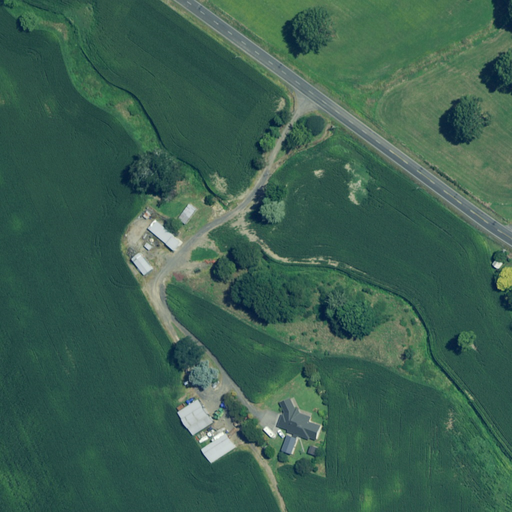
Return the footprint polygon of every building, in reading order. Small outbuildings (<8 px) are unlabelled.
[(197,210),(190,204),(179,219),(186,224),(197,210)] [(182,242),(156,220),(149,229),(175,251),(182,242)] [(153,269),(140,253),(132,259),(145,275),(153,269)] [(504,262),(498,257),(493,265),(499,269),(504,262)] [(298,410),(292,398),(281,402),(286,413),(284,415),(280,427),(289,430),(288,432),(310,440),(311,438),(317,440),(322,426),(310,422),(312,416),(305,413),(302,412),(298,410)] [(213,423),(199,400),(179,413),(193,435),(213,423)] [(235,447),(226,434),(202,450),(211,463),(235,447)]
